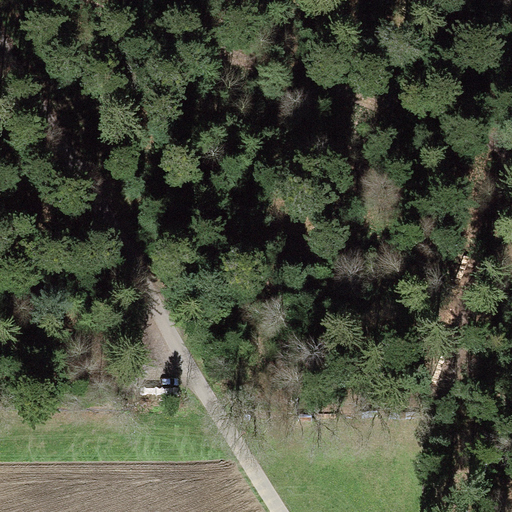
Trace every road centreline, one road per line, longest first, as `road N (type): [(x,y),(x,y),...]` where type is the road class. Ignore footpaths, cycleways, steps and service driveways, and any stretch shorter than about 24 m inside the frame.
road 1 (track): [(429,511),(438,404),(511,168)]
road 2 (track): [(0,342),(182,355)]
